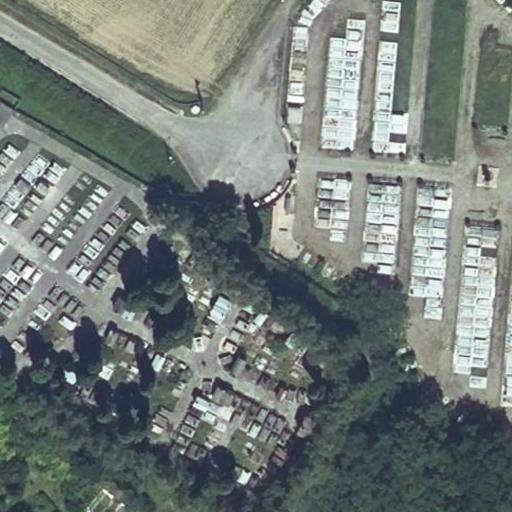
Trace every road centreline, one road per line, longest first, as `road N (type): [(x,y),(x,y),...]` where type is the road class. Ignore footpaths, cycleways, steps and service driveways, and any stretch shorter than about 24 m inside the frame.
road 1 (residential): [(0,16),(234,163)]
road 2 (track): [(294,0),(234,163)]
